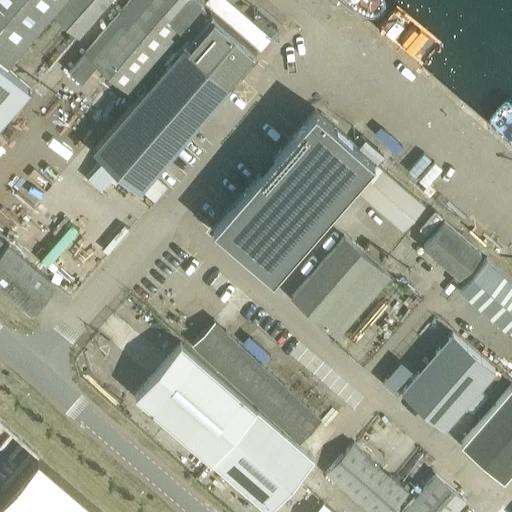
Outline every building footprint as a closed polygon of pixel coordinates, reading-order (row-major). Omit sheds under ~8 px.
[(0,0),(0,75),(23,95),(30,87),(7,67),(64,0),(0,0)] [(64,0),(53,14),(78,36),(108,0),(64,0)] [(129,0),(69,71),(81,82),(97,62),(131,91),(173,42),(177,44),(190,28),(187,26),(204,5),(197,0),(129,0)] [(104,157),(86,178),(99,189),(117,168),(154,201),(167,187),(151,173),(207,109),(236,75),(257,51),(211,11),(94,148),(104,157)] [(0,121),(23,95),(0,75),(0,121)] [(373,159),(373,158),(315,107),(289,137),(213,225),(272,276),(323,217),(373,159)] [(354,186),(403,228),(424,204),(375,162),(354,186)] [(423,245),(459,277),(481,252),(444,221),(423,245)] [(322,322),(338,335),(390,274),(380,266),(374,262),(344,236),(292,296),(322,322)] [(0,286),(31,313),(36,307),(56,284),(8,243),(0,252),(0,286)] [(473,299),(511,332),(511,279),(486,257),(459,287),(473,299)] [(192,342),(299,440),(321,417),(214,318),(192,342)] [(401,390),(444,427),(495,368),(453,331),(401,390)] [(181,340),(135,393),(201,451),(247,398),(181,340)] [(511,382),(461,442),(503,478),(511,468),(511,382)] [(247,398),(201,451),(211,459),(268,508),(296,476),(307,464),(314,456),(310,452),(257,406),(256,406),(247,398)] [(326,472),(371,511),(388,511),(408,491),(352,442),(326,472)] [(0,498),(0,506),(6,511),(101,511),(37,456),(0,498)] [(435,472),(412,499),(425,511),(453,511),(466,498),(435,472)] [(425,511),(412,499),(400,511),(425,511)] [(314,511),(335,511),(324,502),(314,511)]
